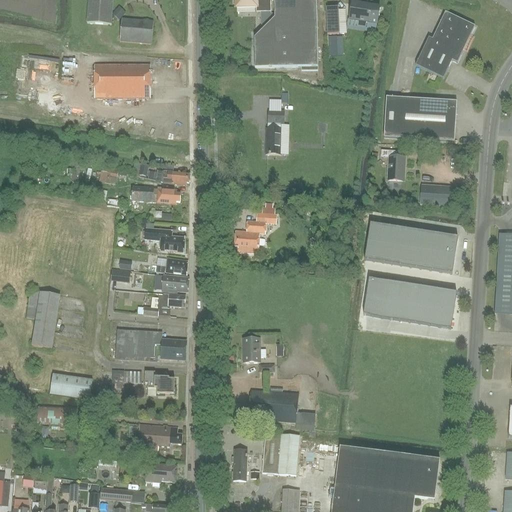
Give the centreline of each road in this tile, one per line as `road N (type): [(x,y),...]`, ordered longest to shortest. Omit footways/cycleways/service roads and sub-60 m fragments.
road 1 (unclassified): [(463,511),(489,123),(511,65)]
road 2 (tertiary): [(197,164),(198,511)]
road 3 (unclassified): [(197,164),(0,139)]
road 4 (tertiary): [(198,0),(197,164)]
